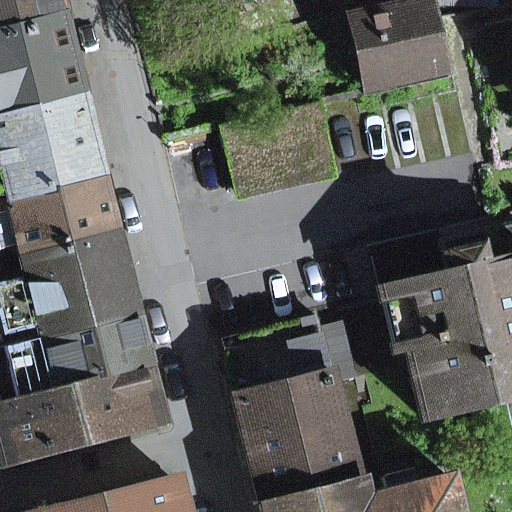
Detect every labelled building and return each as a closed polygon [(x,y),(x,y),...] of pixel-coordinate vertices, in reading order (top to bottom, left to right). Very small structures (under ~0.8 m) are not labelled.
[(57,0),(0,0),(0,25),(60,12),(57,0)] [(347,21),(364,96),(454,76),(435,1),(347,21)] [(0,25),(0,114),(80,94),(60,12),(0,25)] [(0,203),(101,179),(80,94),(0,114),(0,203)] [(237,192),(330,171),(316,108),(223,129),(228,151),(232,169),(237,192)] [(0,262),(114,234),(101,179),(0,203),(0,262)] [(460,272),(379,292),(394,351),(405,348),(409,365),(421,416),(504,396),(511,394),(511,231),(457,245),(455,250),(460,272)] [(134,315),(114,234),(0,262),(0,336),(3,347),(134,315)] [(3,347),(16,397),(17,400),(147,368),(134,315),(3,347)] [(229,396),(327,372),(317,332),(313,316),(214,339),(229,396)] [(330,384),(355,377),(342,325),(317,332),(327,372),(330,384)] [(0,401),(16,397),(3,347),(0,347),(0,401)] [(16,397),(0,401),(0,462),(0,464),(161,423),(147,368),(17,400),(16,397)] [(330,384),(327,372),(229,396),(258,505),(354,481),(330,384)] [(355,501),(358,511),(456,511),(448,476),(410,487),(406,473),(377,480),(381,494),(359,501),(355,501)] [(258,505),(260,511),(358,511),(355,501),(359,501),(354,481),(258,505)] [(182,511),(175,482),(55,511),(182,511)]
